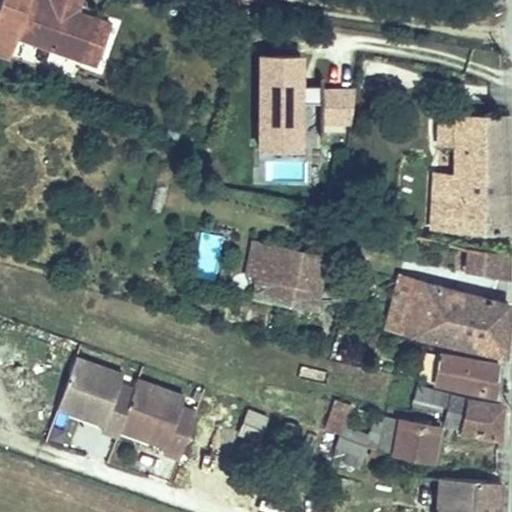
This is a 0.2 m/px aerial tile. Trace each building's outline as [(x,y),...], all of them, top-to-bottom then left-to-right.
[(70,64),(84,22),(37,7),(20,2),(20,0),(0,0),(0,41),(4,42),(55,59),(70,64)] [(55,59),(4,42),(0,41),(0,62),(49,78),(55,59)] [(253,144),(301,144),(302,45),(254,44),(253,144)] [(330,86),(302,87),(304,145),(331,145),(330,86)] [(504,177),(505,121),(492,121),(493,129),(452,123),(450,135),(436,133),(434,150),(454,151),(452,183),(425,180),(424,210),(427,211),(426,238),(473,243),(502,238),(504,177)] [(270,158),(269,182),(305,183),(306,160),(270,158)] [(417,239),(410,239),(404,259),(501,289),(502,263),(417,239)] [(257,241),(240,299),(294,316),(311,255),(257,241)] [(422,345),(496,370),(499,361),(500,310),(408,281),(392,329),(423,339),(422,345)] [(117,432),(131,392),(116,386),(120,376),(72,358),(54,409),(79,418),(82,409),(103,417),(98,431),(115,437),(117,432)] [(494,379),(436,360),(426,390),(485,409),(494,379)] [(176,460),(192,414),(181,411),(185,400),(135,382),(131,392),(117,432),(140,440),(143,432),(164,439),(159,453),(176,460)] [(330,403),(319,437),(342,445),(352,410),(330,403)] [(244,406),(237,427),(259,434),(266,413),(244,406)] [(483,415),(462,409),(460,417),(455,438),(497,452),(499,420),(483,415)] [(455,438),(460,417),(445,413),(440,433),(455,438)] [(430,468),(440,433),(403,421),(393,456),(430,468)] [(496,511),(498,492),(421,468),(420,474),(402,467),(397,482),(412,487),(408,495),(418,500),(413,511),(496,511)]
